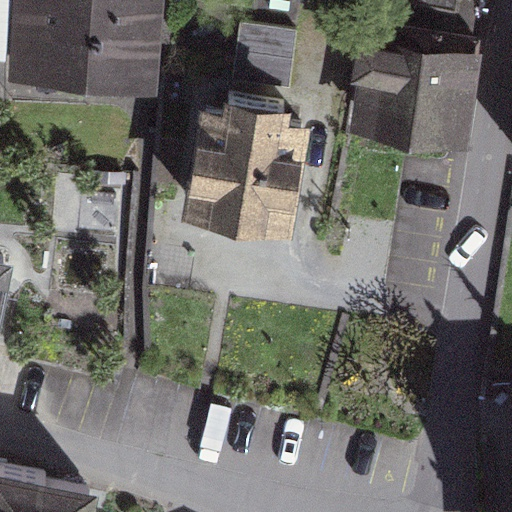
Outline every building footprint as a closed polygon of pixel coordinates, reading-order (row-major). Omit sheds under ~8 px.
[(90,78),(95,0),(12,0),(12,12),(23,13),(20,74),(90,78)] [(95,0),(90,78),(149,81),(156,0),(95,0)] [(288,84),(296,27),(239,19),(232,77),(288,84)] [(397,39),(382,37),(370,118),(461,132),(476,36),(399,25),(397,39)] [(206,105),(190,200),(285,216),(301,121),(281,118),(284,101),(229,92),(226,108),(206,105)] [(0,511),(81,511),(87,484),(42,476),(43,470),(0,462),(0,511)]
